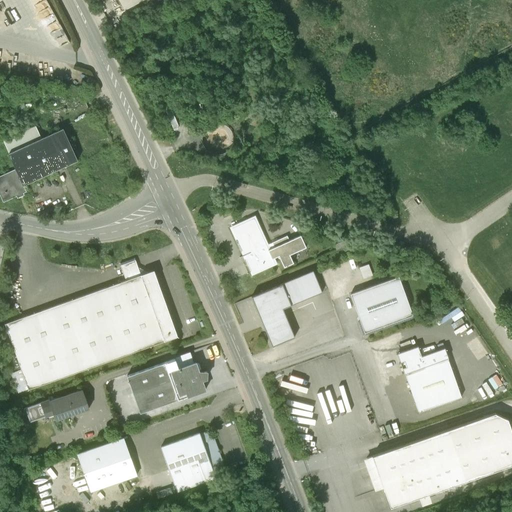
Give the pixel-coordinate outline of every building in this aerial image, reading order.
[(117,0),(124,11),(145,0),(117,0)] [(3,141),(9,154),(42,139),(36,126),(3,141)] [(78,161),(63,130),(42,139),(9,154),(16,170),(24,186),(78,161)] [(24,186),(16,170),(0,177),(0,191),(5,202),(18,196),(19,198),(24,196),(23,194),(26,192),(24,186)] [(305,238),(271,252),(257,218),(228,230),(248,278),(277,266),(276,263),(284,259),(288,270),(299,265),(294,254),(309,248),(305,238)] [(272,247),(291,239),(289,234),(270,242),(272,247)] [(121,267),(127,286),(7,327),(22,369),(8,374),(16,397),(30,392),(184,340),(161,274),(144,280),(137,261),(121,267)] [(360,266),(364,276),(373,273),(370,263),(360,266)] [(282,287),(251,299),(269,347),(300,336),(290,309),(326,295),(317,274),(282,287)] [(395,274),(343,294),(359,334),(410,315),(395,274)] [(458,324),(467,319),(462,310),(453,316),(458,324)] [(440,348),(418,356),(414,345),(389,354),(411,414),(427,408),(427,409),(458,398),(440,348)] [(178,370),(174,360),(127,376),(140,414),(205,391),(201,382),(207,381),(207,373),(198,372),(195,364),(178,370)] [(88,411),(81,392),(41,406),(46,420),(53,417),(56,423),(88,411)] [(495,414),(375,457),(393,508),(511,465),(511,431),(508,419),(495,414)] [(376,415),(362,420),(367,434),(380,430),(376,415)] [(200,434),(199,431),(161,445),(177,490),(214,477),(212,471),(224,466),(211,430),(200,434)] [(123,438),(77,454),(91,492),(136,476),(123,438)]
